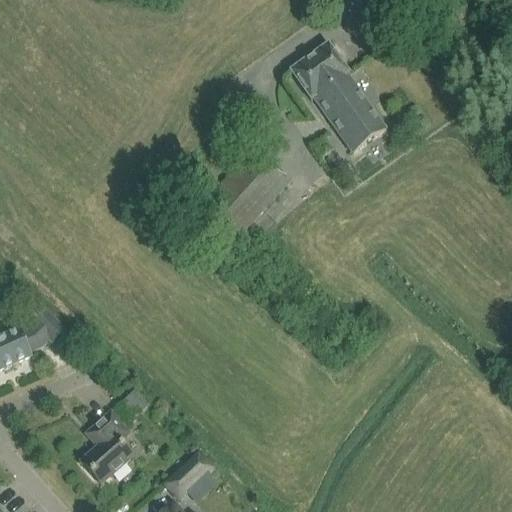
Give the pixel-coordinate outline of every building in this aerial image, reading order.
[(314,100),(354,156),(385,133),(346,78),(349,76),(328,46),(290,73),(311,103),(314,100)] [(224,254),(290,183),(255,151),(189,221),(224,254)] [(41,350),(49,343),(52,345),(65,333),(42,310),(30,323),(33,326),(28,331),(21,334),(19,331),(0,339),(0,373),(32,359),(30,355),(41,350)] [(120,420),(138,437),(160,413),(141,397),(120,420)] [(101,446),(98,450),(81,464),(101,487),(114,476),(116,477),(125,470),(123,468),(133,459),(120,444),(129,436),(111,415),(90,433),(101,446)] [(165,487),(178,502),(212,472),(198,457),(165,487)]
